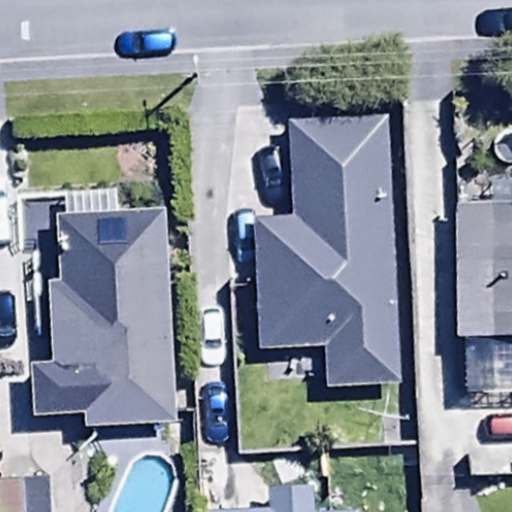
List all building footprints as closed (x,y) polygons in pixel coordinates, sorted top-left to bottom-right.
[(396,384),(385,121),(285,126),(289,226),(251,228),(256,351),(321,349),(322,387),(396,384)] [(511,185),(483,185),(483,207),(453,207),(453,342),(460,342),(460,396),(511,396),(511,185)] [(61,193),(62,219),(51,219),(53,289),(41,290),(45,372),(27,373),(29,422),(80,420),(80,429),(166,426),(158,215),(115,217),(114,191),(61,193)] [(44,511),(43,483),(0,485),(0,511),(44,511)] [(264,511),(308,511),(308,491),(265,492),(264,511)]
